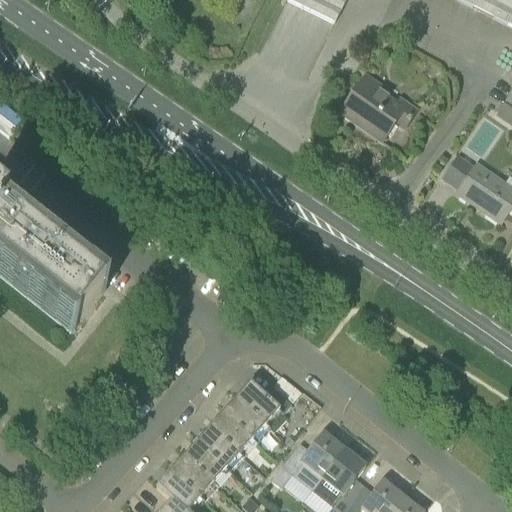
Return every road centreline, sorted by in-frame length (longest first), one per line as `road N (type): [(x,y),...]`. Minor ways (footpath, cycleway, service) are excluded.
road 1 (unclassified): [(511,296),(117,22),(102,0)]
road 2 (secondary): [(375,259),(0,0)]
road 3 (secondary): [(0,65),(144,149),(375,259)]
road 4 (residential): [(489,505),(311,361),(271,338),(232,337)]
road 5 (residential): [(75,511),(232,337)]
road 6 (secondary): [(511,353),(375,259)]
